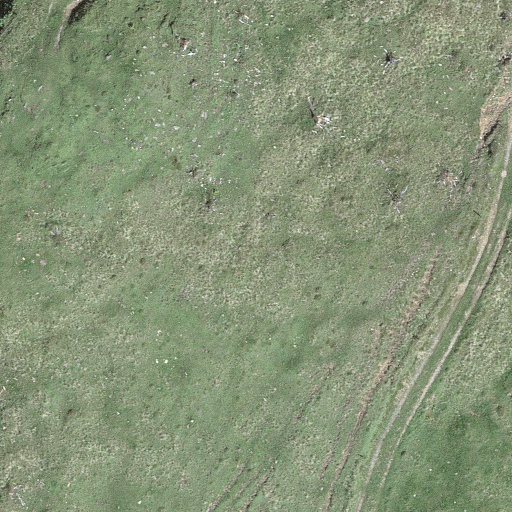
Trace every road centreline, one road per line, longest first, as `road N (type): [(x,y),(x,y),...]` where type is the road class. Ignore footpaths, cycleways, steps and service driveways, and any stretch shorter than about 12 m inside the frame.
road 1 (track): [(369,511),(395,432),(473,289),(511,171)]
road 2 (track): [(207,0),(185,48),(102,159),(0,222)]
